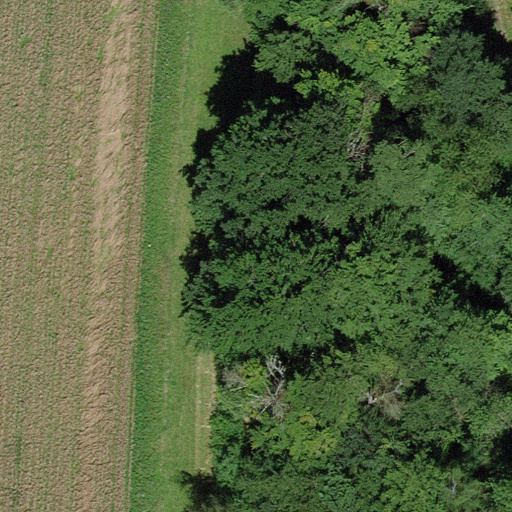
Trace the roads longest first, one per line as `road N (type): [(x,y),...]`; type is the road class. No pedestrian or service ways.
road 1 (track): [(251,511),(228,128),(243,0)]
road 2 (track): [(466,0),(511,140)]
